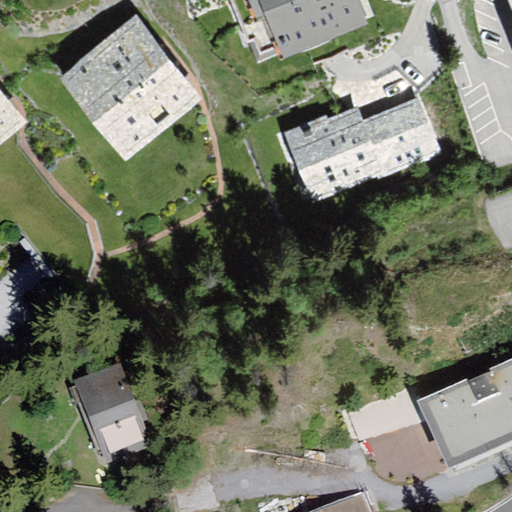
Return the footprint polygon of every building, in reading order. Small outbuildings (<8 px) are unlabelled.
[(373,22),(365,0),(247,0),(270,61),(373,22)] [(208,94),(141,10),(61,73),(128,157),(208,94)] [(0,144),(34,118),(0,75),(0,144)] [(385,188),(451,163),(425,94),(364,117),(360,106),(291,132),(316,199),(380,175),(385,188)] [(109,465),(159,447),(130,369),(80,387),(109,465)] [(511,376),(428,415),(459,482),(511,457),(511,376)]
